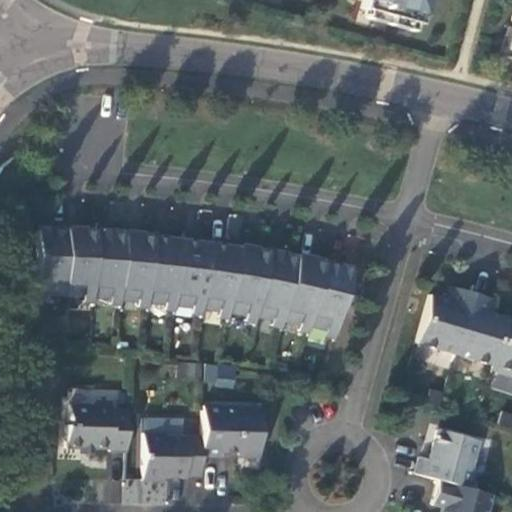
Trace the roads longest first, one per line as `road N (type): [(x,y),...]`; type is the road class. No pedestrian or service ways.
road 1 (residential): [(42,49),(137,47),(435,95)]
road 2 (residential): [(68,108),(124,195),(410,224)]
road 3 (residential): [(410,224),(349,440)]
road 4 (residential): [(435,95),(410,224)]
